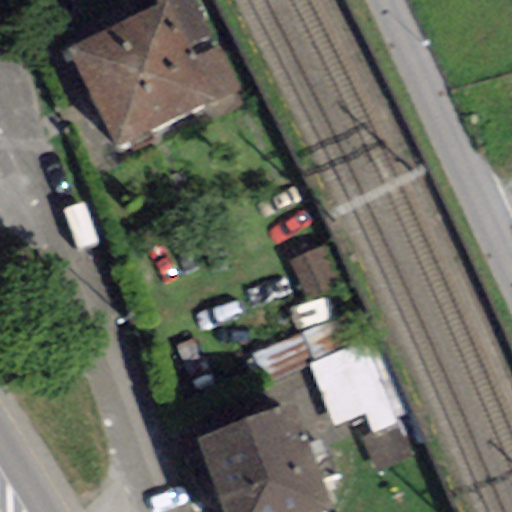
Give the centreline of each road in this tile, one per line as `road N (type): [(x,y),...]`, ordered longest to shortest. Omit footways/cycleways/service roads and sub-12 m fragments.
road 1 (unknown): [(0,165),(20,151),(115,377),(145,467),(138,511)]
road 2 (residential): [(511,242),(397,0)]
